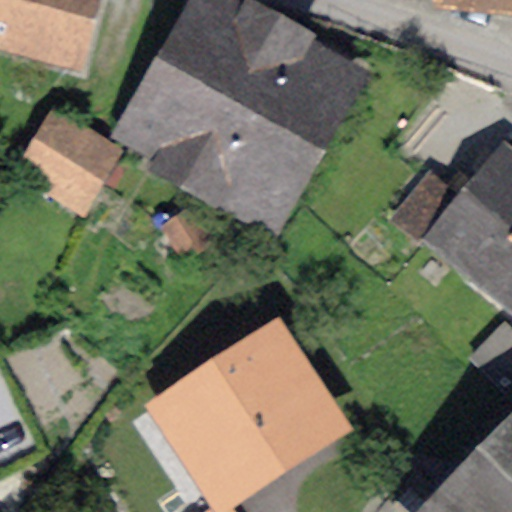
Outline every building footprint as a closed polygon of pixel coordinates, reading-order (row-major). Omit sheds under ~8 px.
[(0,0),(0,48),(22,55),(25,45),(70,57),(85,0),(0,0)] [(268,219),(348,79),(299,51),(305,42),(253,12),(247,23),(205,0),(197,0),(124,128),(171,155),(162,170),(213,200),(218,190),(268,219)] [(84,209),(117,156),(63,123),(30,176),(84,209)] [(511,304),(511,160),(503,153),(432,239),(511,304)] [(399,221),(422,241),(455,202),(431,183),(399,221)] [(169,230),(187,257),(211,240),(193,214),(169,230)] [(507,392),(511,386),(511,331),(506,326),(474,359),(507,392)] [(281,343),(166,417),(216,493),(330,419),(281,343)] [(511,511),(511,443),(506,449),(510,452),(476,486),(464,474),(447,475),(435,487),(455,507),(450,511),(511,511)]
